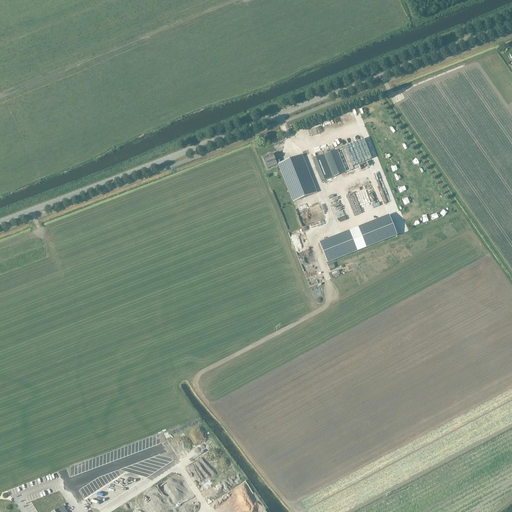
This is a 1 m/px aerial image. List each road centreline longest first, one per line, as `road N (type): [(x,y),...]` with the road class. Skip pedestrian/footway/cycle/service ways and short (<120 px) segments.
road 1 (tertiary): [(0,223),(511,21)]
road 2 (unknown): [(198,511),(201,496),(176,471),(109,511)]
